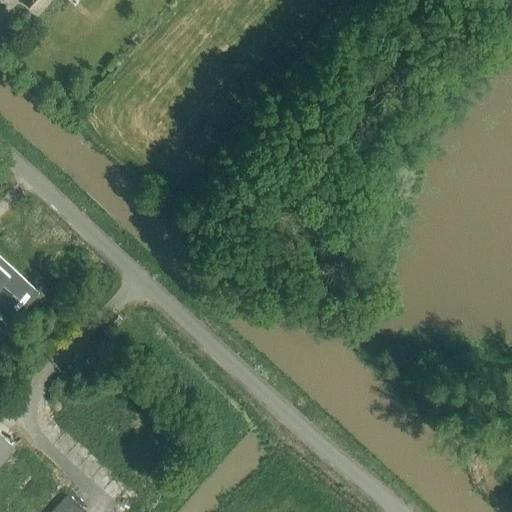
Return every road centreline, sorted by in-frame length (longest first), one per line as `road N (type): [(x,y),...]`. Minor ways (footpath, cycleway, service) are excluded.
road 1 (unclassified): [(397,511),(0,150)]
road 2 (track): [(140,283),(40,380),(29,419),(47,452),(114,511)]
